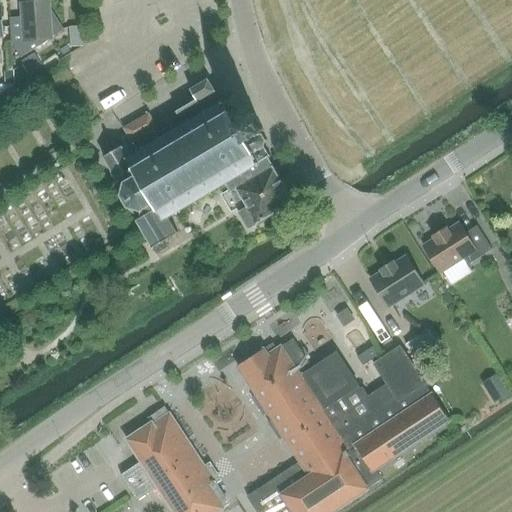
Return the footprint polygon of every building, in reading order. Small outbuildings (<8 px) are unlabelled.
[(52,37),(64,30),(50,8),(50,1),(21,3),(22,18),(10,19),(12,43),(21,57),(30,51),(50,39),(53,39),(52,37)] [(80,22),(67,22),(68,43),(81,43),(80,22)] [(112,59),(81,77),(87,88),(118,69),(112,59)] [(192,102),(165,118),(173,131),(221,102),(220,99),(219,99),(208,80),(187,93),(192,102)] [(125,144),(103,157),(117,181),(121,179),(122,181),(122,182),(125,184),(122,194),(118,195),(119,198),(122,197),(128,206),(126,209),(128,211),(130,207),(141,210),(141,218),(137,220),(153,248),(178,233),(169,217),(179,211),(181,215),(183,214),(181,210),(194,202),(196,206),(198,205),(196,201),(210,193),(212,197),(214,195),(212,192),(225,184),(260,163),(254,152),(263,146),(265,142),(267,142),(267,140),(265,140),(263,136),(262,135),(263,135),(261,132),(264,131),(262,129),(260,130),(253,117),(255,116),(253,114),(251,115),(250,113),(249,113),(249,112),(248,112),(246,108),(247,106),(245,105),(244,107),(240,107),(240,104),(238,104),(234,97),(236,96),(235,95),(233,96),(233,94),(231,95),(232,96),(222,102),(221,102),(173,131),(159,139),(132,156),(125,144)] [(127,135),(122,138),(125,144),(132,156),(159,139),(157,136),(153,130),(156,127),(148,114),(124,129),(127,135)] [(231,191),(224,195),(233,211),(241,206),(243,211),(240,212),(241,215),(250,229),(294,202),(286,189),(273,167),(269,160),(271,159),(270,157),(271,157),(271,155),(269,156),(265,149),(265,147),(263,146),(254,152),(260,163),(225,184),(227,187),(229,187),(231,191)] [(435,239),(424,246),(441,273),(464,258),(468,265),(492,250),(477,226),(466,233),(459,223),(448,231),(446,229),(434,236),(435,239)] [(382,272),(371,280),(388,307),(424,285),(406,257),(395,264),(393,262),(381,270),(382,272)] [(344,324),(353,318),(346,307),(337,313),(344,324)] [(405,345),(420,367),(442,353),(428,330),(405,345)] [(333,511),(384,480),(377,469),(451,420),(432,392),(431,392),(401,346),(374,364),(388,385),(369,397),(363,387),(360,389),(337,353),(313,368),(294,339),(282,347),(281,347),(277,349),(273,344),(265,350),(264,349),(238,366),(301,462),(248,496),(257,511),(333,511)] [(363,364),(377,354),(373,344),(357,355),(363,364)] [(214,511),(216,511),(228,503),(215,483),(221,479),(211,463),(205,466),(168,409),(151,421),(152,423),(128,438),(142,461),(122,474),(139,500),(159,487),(175,511),(214,511)]
